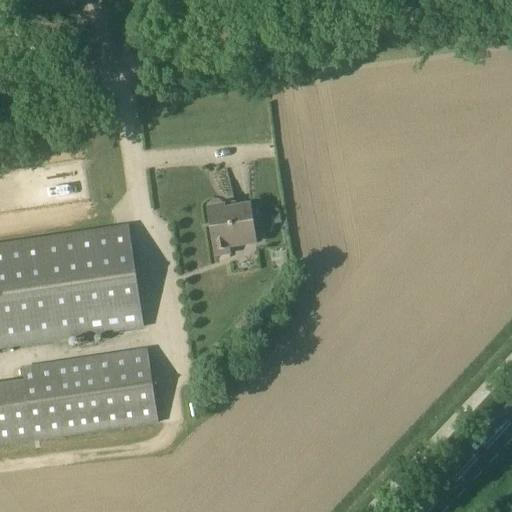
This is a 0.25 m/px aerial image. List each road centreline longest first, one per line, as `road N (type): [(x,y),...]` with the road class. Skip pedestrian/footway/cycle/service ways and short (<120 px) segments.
road 1 (track): [(0,84),(511,5)]
road 2 (primary): [(417,511),(511,417)]
